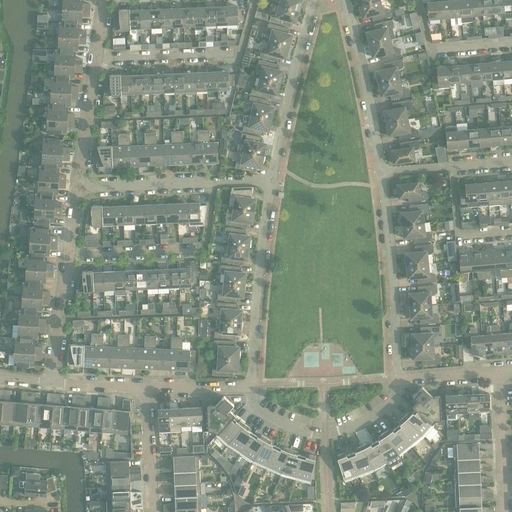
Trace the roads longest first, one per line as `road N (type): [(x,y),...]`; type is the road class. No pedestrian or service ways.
road 1 (residential): [(381,173),(397,380)]
road 2 (residential): [(250,386),(272,181)]
road 3 (residential): [(69,254),(204,248),(213,182)]
road 4 (residential): [(250,386),(252,406),(269,418),(325,435),(380,411),(394,399),(397,380)]
road 5 (residential): [(93,55),(237,51),(251,0)]
road 6 (residential): [(272,181),(311,0)]
road 7 (residential): [(343,0),(381,173)]
road 8 (residential): [(505,511),(499,371)]
road 9 (residential): [(78,187),(213,182)]
road 10 (residential): [(511,43),(430,51),(417,0)]
road 11 (residential): [(78,187),(93,55)]
road 12 (residential): [(51,383),(69,254)]
road 13 (residential): [(152,511),(146,388)]
road 14 (residential): [(511,230),(460,235),(452,167)]
